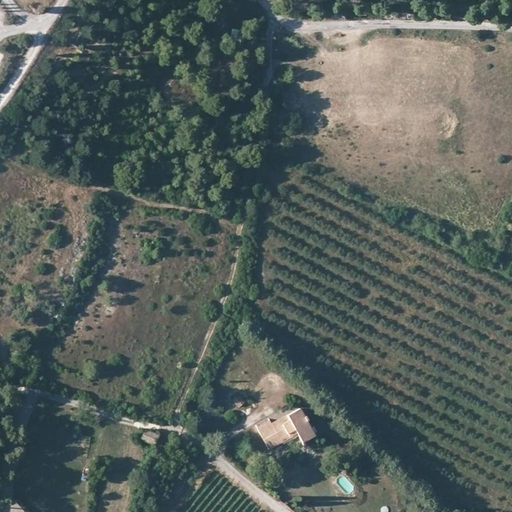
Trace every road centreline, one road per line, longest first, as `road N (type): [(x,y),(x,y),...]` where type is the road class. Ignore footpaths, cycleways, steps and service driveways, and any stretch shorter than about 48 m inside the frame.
road 1 (track): [(0,386),(144,426),(173,426),(231,274),(275,17)]
road 2 (unclassified): [(260,0),(291,25),(511,28)]
